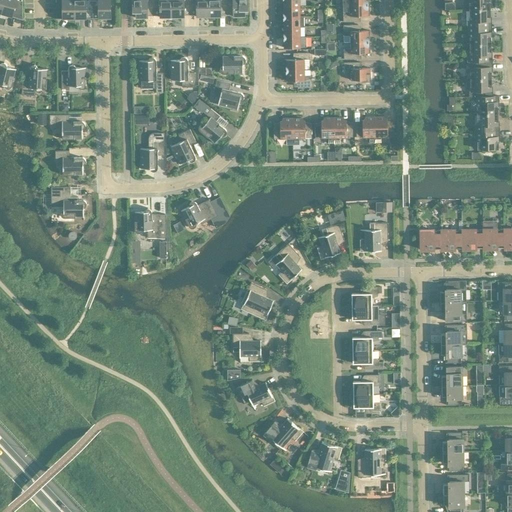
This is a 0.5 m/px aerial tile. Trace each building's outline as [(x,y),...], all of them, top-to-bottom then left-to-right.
[(4,0),(1,13),(22,20),(22,1),(18,0),(4,0)] [(56,18),(56,19),(75,18),(74,0),(56,0),(56,18)] [(85,0),(74,0),(75,18),(93,18),(92,0),(86,1),(85,0)] [(111,17),(110,0),(98,0),(92,0),(93,18),(111,18),(111,17)] [(154,16),(153,0),(132,0),(133,16),(136,16),(136,18),(148,17),(148,16),(154,16)] [(172,17),(171,0),(153,0),(154,16),(160,15),(160,17),(172,17)] [(190,0),(171,0),(172,17),(185,17),(184,15),(190,15),(190,0)] [(190,0),(190,15),(196,15),(196,17),(209,16),(208,0),(190,0)] [(227,14),(226,0),(208,0),(209,16),(221,16),(221,14),(227,14)] [(248,14),(247,0),(226,0),(227,14),(233,14),(233,16),(245,16),(245,14),(248,14)] [(469,0),(470,9),(470,10),(490,9),(489,0),(469,0)] [(368,4),(343,5),(343,22),(357,21),(357,16),(370,15),(369,7),(368,7),(368,4)] [(300,16),(300,6),(283,6),(284,17),(300,16)] [(470,10),(470,9),(465,9),(466,11),(470,11),(470,21),(468,21),(468,27),(492,27),(492,20),(490,20),(490,9),(470,10)] [(304,16),(300,16),(284,17),(284,27),(304,26),(304,16)] [(350,42),(368,42),(368,39),(370,39),(370,30),(357,31),(357,25),(343,25),(344,42),(350,42)] [(304,27),(304,26),(284,27),(284,37),(300,37),(300,27),(304,27)] [(492,27),(468,27),(468,33),(470,33),(470,43),(470,44),(490,44),(490,33),(492,33),(492,27)] [(300,37),(284,37),(284,48),(306,47),(306,37),(300,37)] [(368,42),(350,42),(350,48),(344,48),(344,59),(358,59),(358,53),(370,53),(370,44),(368,44),(368,42)] [(470,44),(470,43),(466,43),(466,45),(470,45),(470,55),(467,55),(467,62),(492,61),(492,55),(490,55),(490,44),(470,44)] [(286,70),(304,70),(304,59),(310,59),(309,53),(297,53),(297,59),(284,59),(284,67),(286,67),(286,70)] [(183,56),(183,57),(181,58),(180,60),(169,60),(169,65),(171,65),(171,80),(182,80),(182,87),(196,87),(195,73),(188,73),(188,60),(187,59),(186,57),(184,57),(184,56),(183,56)] [(219,70),(220,70),(220,72),(222,73),(224,74),(235,73),(238,73),(238,75),(243,75),(243,64),(245,62),(246,60),(246,59),(245,58),(244,56),(242,56),(223,56),(223,66),(221,67),(220,69),(219,69),(219,70)] [(163,92),(163,87),(163,73),(156,73),(156,61),(156,59),(154,58),(152,57),(150,58),(148,60),(137,60),(137,66),(139,66),(140,81),(141,80),(141,89),(153,88),(153,85),(156,85),(156,92),(163,92)] [(492,61),(467,62),(469,62),(469,68),(471,68),(471,78),(471,79),(491,79),(491,68),(492,68),(492,61)] [(0,67),(0,83),(4,85),(5,87),(7,88),(6,89),(7,89),(9,88),(11,87),(12,86),(14,78),(13,78),(14,74),(16,74),(18,69),(7,67),(6,64),(4,63),(4,62),(2,68),(0,67)] [(344,73),(351,73),(351,80),(361,80),(362,81),(361,81),(371,81),(370,68),(358,68),(358,62),(344,62),(344,73)] [(34,64),(34,65),(32,65),(31,67),(30,69),(29,81),(22,81),(22,95),(34,95),(35,88),(42,89),(46,89),(47,77),(46,77),(47,74),(49,74),(49,69),(38,68),(37,66),(35,65),(35,64),(34,64)] [(72,64),(72,71),(61,71),(62,89),(69,89),(69,86),(78,86),(79,88),(82,89),(84,88),(85,87),(86,85),(86,77),(85,77),(85,73),(87,73),(87,67),(76,67),(75,65),(72,64)] [(304,70),(286,70),(286,72),(284,72),(285,80),(297,80),(297,87),(311,86),(311,75),(304,75),(304,70)] [(471,79),(471,78),(467,78),(467,80),(471,80),(471,90),(469,90),(469,97),(473,97),(473,96),(493,96),(493,90),(491,90),(491,79),(471,79)] [(244,97),(243,97),(243,95),(242,94),(241,93),(229,90),(230,83),(217,80),(213,92),(220,94),(218,104),(232,108),(232,110),(237,111),(240,100),(242,100),(243,98),(244,98),(244,97)] [(499,96),(493,96),(473,96),(473,97),(473,103),(477,103),(477,113),(477,114),(497,113),(497,102),(499,102),(499,96)] [(197,111),(198,110),(200,112),(206,105),(199,100),(193,108),(197,111)] [(199,125),(199,126),(199,127),(199,129),(200,131),(209,138),(209,137),(211,139),(210,141),(214,144),(221,136),(223,136),(225,135),(226,135),(226,134),(227,132),(226,130),(225,129),(216,121),(220,116),(211,108),(206,114),(210,117),(204,124),(202,124),(200,125),(199,125)] [(150,125),(149,113),(135,114),(136,126),(150,125)] [(477,114),(477,113),(473,113),(473,115),(477,115),(477,125),(476,125),(476,131),(474,131),(499,131),(499,125),(498,125),(497,113),(477,114)] [(55,115),(50,115),(50,123),(53,128),(55,128),(62,128),(62,134),(62,135),(62,139),(74,139),(74,138),(77,138),(77,140),(83,140),(82,129),(85,125),(86,125),(85,125),(81,121),(69,121),(69,115),(55,115)] [(334,143),(334,117),(324,118),(324,123),(315,123),(315,137),(322,137),(322,138),(328,137),(328,143),(334,143)] [(334,117),(334,143),(340,143),(340,137),(346,137),(353,137),(353,122),(343,123),(343,117),(334,117)] [(375,143),(375,117),(365,117),(366,122),(356,122),(356,137),(363,137),(369,137),(370,143),(375,143)] [(375,117),(375,143),(381,142),(381,137),(388,137),(388,136),(394,136),(394,122),(384,122),(384,117),(375,117)] [(293,144),(292,118),(283,118),(283,124),(274,124),(274,138),(280,138),(287,138),(287,144),(293,144)] [(302,118),(292,118),(293,144),(299,144),(299,138),(305,138),(312,137),(311,123),(302,123),(302,118)] [(194,161),(193,161),(195,160),(196,158),(195,156),(190,145),(196,142),(190,129),(178,135),(181,141),(172,146),(178,159),(176,160),(178,165),(188,160),(191,161),(193,161),(193,162),(194,161)] [(500,137),(499,131),(474,131),(474,138),(478,137),(478,149),(498,149),(498,137),(500,137)] [(148,139),(148,148),(141,148),(141,163),(139,163),(139,168),(150,168),(151,170),(153,171),(153,172),(154,172),(154,171),(156,170),(157,169),(158,167),(158,155),(164,155),(164,133),(156,133),(153,134),(150,136),(148,139)] [(86,161),(85,159),(84,158),(82,157),(70,157),(69,151),(55,151),(55,158),(63,158),(63,170),(62,170),(62,171),(63,171),(63,175),(75,175),(75,174),(78,174),(78,176),(83,176),(83,165),(85,164),(86,161)] [(267,153),(267,163),(275,162),(275,152),(267,153)] [(87,203),(86,202),(84,200),(83,200),(77,200),(77,196),(71,196),(70,187),(51,187),(51,206),(63,206),(64,209),(62,210),(61,211),(61,213),(60,213),(60,214),(61,214),(61,216),(63,217),(64,217),(75,217),(84,217),(84,208),(86,206),(87,204),(87,203)] [(182,216),(184,215),(186,219),(185,219),(189,226),(190,227),(192,228),(194,228),(195,228),(194,227),(196,226),(196,223),(200,221),(202,224),(218,215),(209,199),(194,207),(191,201),(191,202),(190,204),(189,206),(180,211),(182,216)] [(380,202),(380,212),(392,212),(392,202),(380,202)] [(328,218),(336,216),(334,207),(326,209),(328,218)] [(133,217),(135,217),(135,221),(135,229),(135,231),(137,232),(138,233),(139,233),(141,232),(143,230),(147,230),(148,238),(166,237),(166,214),(148,214),(148,208),(147,208),(145,209),(144,211),(133,212),(133,217)] [(226,209),(219,213),(224,223),(225,222),(229,216),(226,209)] [(504,229),(497,229),(497,220),(482,221),(483,229),(483,248),(504,248),(504,229)] [(319,237),(322,245),(318,247),(321,258),(340,253),(337,241),(344,239),(339,223),(321,229),(323,235),(319,237)] [(365,230),(365,239),(361,239),(361,251),(381,251),(380,239),(388,239),(388,223),(369,223),(369,230),(365,230)] [(483,229),(462,230),(462,248),(483,248),(483,229)] [(441,249),(441,230),(420,230),(420,249),(441,249)] [(462,230),(441,230),(441,249),(462,248),(462,230)] [(74,231),(73,231),(71,232),(70,232),(69,233),(69,234),(68,236),(69,237),(69,238),(70,239),(71,239),(72,240),(73,240),(74,239),(76,239),(76,238),(77,237),(77,236),(77,235),(77,234),(76,233),(75,232),(74,231)] [(139,257),(139,241),(130,241),(130,257),(139,257)] [(289,243),(275,256),(268,262),(273,267),(276,264),(282,270),(279,273),(287,283),(302,269),(294,261),(300,256),(289,243)] [(246,260),(249,265),(256,262),(254,257),(246,260)] [(440,302),(460,301),(460,290),(466,290),(466,280),(459,281),(459,282),(444,283),(446,283),(446,291),(440,291),(440,302)] [(511,281),(504,282),(498,282),(498,301),(504,301),(511,300),(511,281)] [(251,282),(244,299),(242,303),(243,304),(241,308),(265,319),(274,301),(263,296),(266,289),(251,282)] [(349,306),(372,306),(372,297),(378,296),(378,293),(382,293),(382,287),(364,287),(364,293),(351,293),(352,297),(349,302),(349,306)] [(460,314),(460,301),(440,302),(440,312),(446,312),(446,320),(445,320),(445,321),(466,320),(466,314),(460,314)] [(372,306),(349,306),(349,309),(350,312),(352,315),(352,319),(364,319),(364,325),(378,325),(378,315),(372,314),(372,306)] [(229,316),(228,323),(237,325),(238,318),(229,316)] [(390,334),(398,334),(398,324),(390,324),(390,334)] [(441,344),(461,343),(461,331),(467,331),(466,324),(445,325),(447,325),(447,333),(441,333),(441,344)] [(372,350),(372,341),(379,340),(379,338),(383,337),(382,330),(364,331),(364,337),(352,337),(352,341),(351,344),(350,347),(349,350),(372,350)] [(240,356),(249,356),(249,361),(261,361),(261,341),(249,341),(249,333),(233,333),(233,352),(240,352),(240,356)] [(511,342),(505,343),(499,343),(499,362),(511,361),(511,342)] [(461,343),(441,344),(441,354),(447,354),(447,362),(445,362),(445,363),(461,363),(461,356),(461,343)] [(372,350),(349,350),(350,353),(351,356),(353,359),(353,363),(365,363),(365,369),(383,368),(383,362),(379,362),(379,359),(373,358),(372,350)] [(511,365),(505,366),(499,366),(499,385),(511,384),(511,365)] [(441,386),(461,385),(461,372),(461,366),(445,367),(447,367),(447,375),(441,375),(441,386)] [(228,380),(241,377),(241,369),(228,369),(228,380)] [(350,394),(373,394),(373,385),(379,384),(379,375),(365,375),(365,381),(353,381),(353,385),(351,388),(350,391),(350,394)] [(253,405),(261,401),(263,405),(274,400),(266,382),(255,387),(252,380),(237,387),(245,404),(251,401),(253,405)] [(511,384),(499,385),(500,404),(511,403),(511,384)] [(462,398),(461,385),(441,386),(442,396),(448,396),(448,404),(446,404),(446,405),(461,404),(461,398),(462,398)] [(373,394),(350,394),(350,397),(351,400),(353,403),(353,407),(366,407),(366,413),(380,413),(380,403),(373,402),(373,394)] [(281,449),(291,437),(295,440),(302,431),(287,418),(280,427),(274,422),(263,435),(281,449)] [(442,452),(462,451),(462,438),(462,432),(446,432),(446,433),(448,433),(448,441),(442,441),(442,452)] [(329,473),(333,458),(338,459),(341,448),(322,442),(319,453),(311,451),(307,467),(329,473)] [(381,477),(380,461),(385,461),(385,449),(365,449),(365,461),(357,461),(358,477),(381,477)] [(511,450),(506,451),(506,463),(501,464),(501,470),(511,469),(511,450)] [(463,464),(462,451),(442,452),(443,462),(449,462),(449,470),(447,470),(447,471),(463,470),(462,464),(463,464)] [(507,480),(501,480),(501,493),(507,493),(511,492),(511,473),(507,474),(507,480)] [(443,494),(463,493),(463,481),(469,481),(469,474),(447,475),(449,475),(449,483),(443,483),(443,494)] [(463,493),(443,494),(443,504),(449,504),(449,511),(463,511),(463,506),(463,493)]
